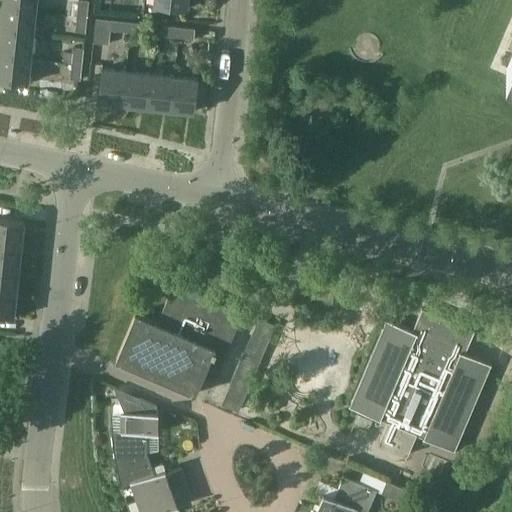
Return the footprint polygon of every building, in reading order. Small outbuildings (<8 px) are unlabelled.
[(36,0),(2,0),(2,8),(35,12),(36,0)] [(76,16),(86,17),(88,1),(78,0),(76,16)] [(187,0),(154,0),(153,6),(187,10),(187,0)] [(2,8),(0,27),(0,32),(33,36),(34,26),(35,12),(2,8)] [(86,17),(76,16),(74,33),(84,33),(86,17)] [(120,32),(121,22),(95,19),(93,43),(108,45),(110,31),(120,32)] [(146,25),(121,22),(120,32),(145,35),(146,25)] [(161,37),(175,38),(177,38),(178,28),(162,27),(161,37)] [(178,28),(177,38),(193,40),(194,30),(178,28)] [(0,32),(0,56),(30,59),(33,36),(0,32)] [(71,64),(81,65),(83,49),(72,48),(71,64)] [(0,81),(27,84),(30,59),(0,56),(0,81)] [(79,81),(81,65),(71,64),(69,80),(79,81)] [(122,104),(125,72),(101,69),(97,102),(122,104)] [(125,72),(122,104),(146,107),(149,74),(125,72)] [(149,74),(146,107),(170,110),(173,77),(149,74)] [(197,80),(173,77),(170,110),(194,112),(197,80)] [(0,244),(21,247),(24,222),(0,219),(0,244)] [(0,268),(18,271),(21,247),(0,244),(0,268)] [(0,292),(16,294),(18,271),(0,268),(0,292)] [(214,380),(242,313),(173,283),(156,323),(134,314),(115,360),(195,394),(203,376),(214,380)] [(16,294),(0,292),(0,317),(13,319),(16,294)] [(380,420),(386,422),(378,443),(407,455),(415,434),(422,437),(422,438),(454,451),(491,365),(464,353),(474,330),(421,308),(412,331),(385,319),(348,406),(380,420)] [(244,390),(269,327),(255,321),(230,384),(244,390)] [(244,390),(230,384),(222,405),(236,410),(244,390)] [(110,413),(111,432),(114,460),(146,454),(146,433),(158,433),(158,412),(110,413)] [(130,483),(136,501),(185,483),(180,468),(166,474),(165,469),(153,473),(146,454),(114,460),(120,487),(130,483)] [(314,511),(315,511),(354,511),(356,509),(362,511),(366,511),(376,490),(343,476),(333,498),(322,493),(314,511)] [(386,481),(381,494),(405,504),(410,492),(386,481)] [(185,483),(136,501),(140,511),(166,511),(167,511),(178,507),(176,503),(191,498),(185,483)]
